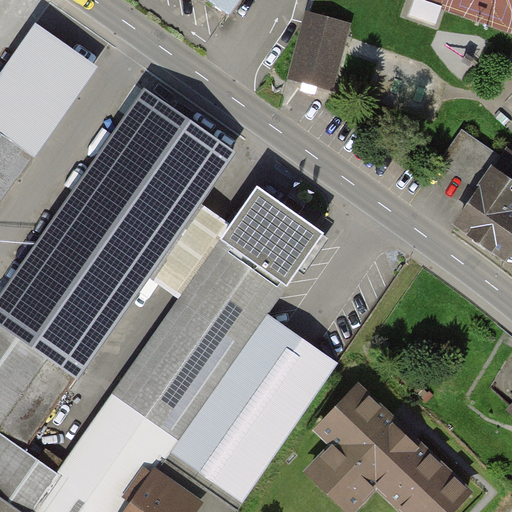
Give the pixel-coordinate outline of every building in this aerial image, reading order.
[(217,0),(247,20),(260,0),(217,0)] [(356,23),(311,12),(294,81),(339,92),(356,23)] [(249,150),(159,86),(0,308),(0,309),(85,370),(90,374),(159,275),(213,203),(249,150)] [(0,214),(41,156),(0,127),(0,214)] [(511,184),(493,171),(455,223),(511,264),(511,184)] [(343,233),(278,184),(245,227),(192,299),(121,392),(191,439),(343,233)] [(245,227),(213,203),(159,275),(192,299),(245,227)] [(39,511),(67,472),(36,446),(85,370),(0,309),(0,488),(31,511),(39,511)] [(67,472),(39,511),(205,511),(217,494),(173,465),(191,439),(121,392),(67,472)] [(457,511),(471,498),(361,392),(315,439),(330,453),(304,479),(338,511),(360,511),(375,497),(390,511),(457,511)] [(31,511),(0,488),(0,511),(31,511)]
